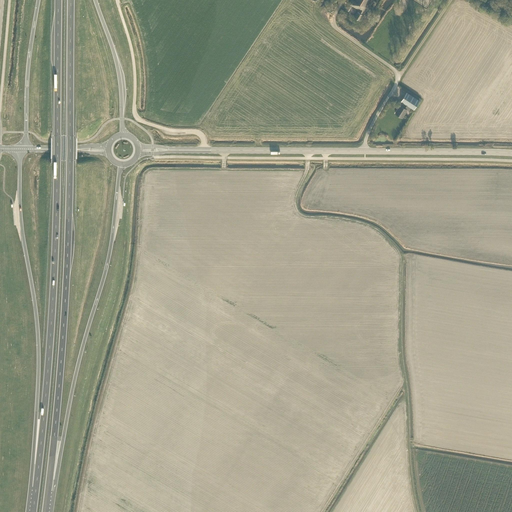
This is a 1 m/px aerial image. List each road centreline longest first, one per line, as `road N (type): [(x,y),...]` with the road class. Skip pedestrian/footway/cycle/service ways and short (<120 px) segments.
road 1 (trunk): [(48,490),(69,238),(70,0)]
road 2 (trunk): [(58,0),(55,250),(35,487)]
road 3 (track): [(417,511),(398,252),(367,226),(297,213),(307,158)]
road 4 (trunk): [(19,148),(38,340),(35,487)]
road 5 (secondary): [(511,153),(176,149)]
road 6 (trunk): [(48,490),(108,258),(122,164)]
road 7 (trunk): [(38,0),(25,148)]
road 8 (trunk): [(122,135),(120,80),(95,0)]
